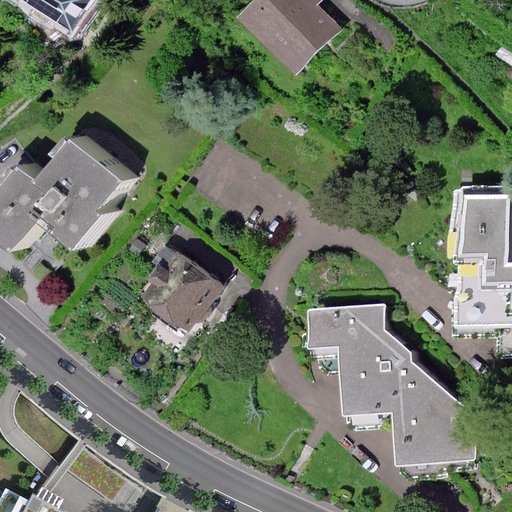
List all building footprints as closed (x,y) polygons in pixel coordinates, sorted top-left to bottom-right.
[(38,0),(88,29),(104,0),(38,0)] [(263,0),(245,20),(307,78),(353,29),(326,4),(329,0),(263,0)] [(21,190),(0,216),(0,218),(37,248),(64,214),(76,223),(71,229),(95,248),(126,211),(121,207),(146,177),(90,132),(56,173),(42,162),(38,167),(32,162),(13,184),(21,190)] [(511,193),(482,194),(483,252),(503,252),(504,280),(511,279),(511,193)] [(228,282),(173,244),(144,287),(199,325),(228,282)] [(398,304),(323,308),(325,345),(358,343),(361,413),(410,410),(414,465),(492,459),(488,412),(428,363),(426,350),(400,328),(398,304)] [(37,511),(1,486),(0,487),(0,511),(37,511)]
